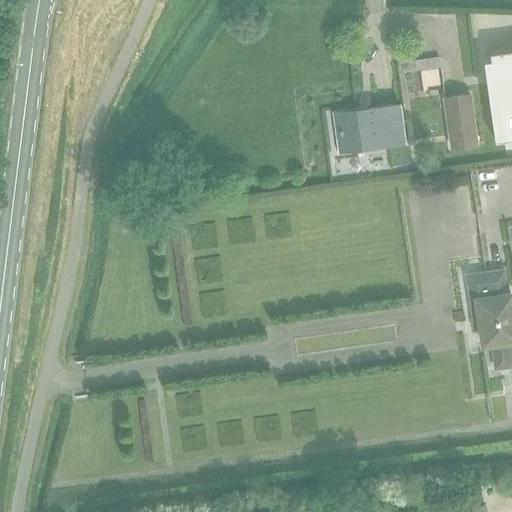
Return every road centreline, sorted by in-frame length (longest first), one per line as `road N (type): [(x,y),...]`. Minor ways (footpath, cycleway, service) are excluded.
road 1 (unclassified): [(19,511),(95,109),(147,0)]
road 2 (secondary): [(0,283),(43,0)]
